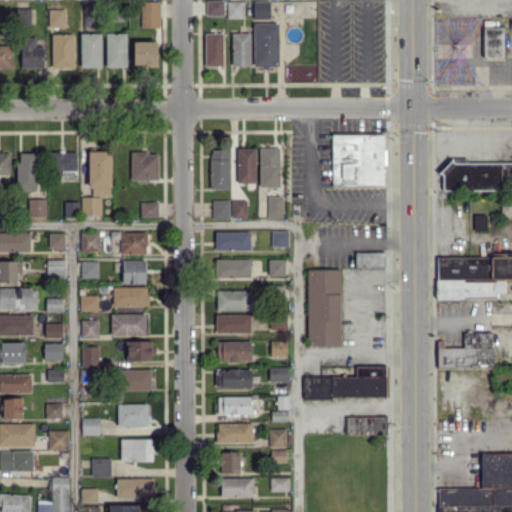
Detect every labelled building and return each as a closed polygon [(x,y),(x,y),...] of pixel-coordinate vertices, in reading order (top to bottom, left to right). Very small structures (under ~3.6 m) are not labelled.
[(140,27),(159,26),(159,0),(140,1),(140,27)] [(223,14),(222,0),(205,0),(205,14),(223,14)] [(226,18),(242,17),(241,0),(226,1),(226,18)] [(252,0),(252,18),(269,18),(269,0),(252,0)] [(82,23),(93,23),(93,5),(83,4),(82,23)] [(29,23),(29,8),(16,8),(16,23),(29,23)] [(64,26),(64,8),(48,8),(48,26),(64,26)] [(253,67),(278,67),(277,22),(252,23),(253,67)] [(502,27),(482,27),(482,57),(502,57),(502,27)] [(80,67),(100,67),(100,32),(79,33),(80,67)] [(125,67),(125,32),(104,32),(104,67),(125,67)] [(221,32),(203,33),(204,66),(222,65),(221,32)] [(249,32),(229,32),(230,66),(249,65),(249,32)] [(72,33),(50,34),(51,67),(73,67),(72,33)] [(42,46),(34,46),(34,37),(19,37),(19,67),(43,67),(42,46)] [(132,41),(133,66),(156,66),(155,41),(132,41)] [(0,66),(11,67),(11,45),(0,44),(0,66)] [(331,187),(385,186),(384,148),(383,148),(383,133),(330,133),(331,187)] [(254,147),(236,148),(236,183),(255,183),(254,147)] [(259,187),(279,186),(279,147),(258,147),(259,187)] [(227,189),(228,149),(210,149),(209,188),(227,189)] [(110,151),(88,150),(87,194),(109,195),(110,151)] [(9,152),(0,151),(0,174),(9,174),(9,152)] [(75,151),(51,152),(51,172),(58,171),(58,179),(75,179),(75,151)] [(35,152),(15,152),(16,190),(36,189),(35,152)] [(157,179),(157,152),(130,152),(130,179),(157,179)] [(511,161),(442,163),(443,190),(511,189),(511,161)] [(282,217),(282,195),(267,195),(267,217),(282,217)] [(100,196),(80,196),(80,214),(100,214),(100,196)] [(45,198),(27,198),(28,216),(45,215),(45,198)] [(228,218),(228,199),(211,199),(211,218),(228,218)] [(246,199),(230,200),(231,217),(246,216),(246,199)] [(139,217),(157,217),(157,200),(139,201),(139,217)] [(63,216),(76,216),(76,201),(63,201),(63,216)] [(473,230),(486,230),(486,214),(473,214),(473,230)] [(29,231),(0,231),(0,251),(29,251),(29,231)] [(120,254),(146,253),(145,231),(119,232),(120,254)] [(214,250),(249,250),(249,231),(214,231),(214,250)] [(287,231),(270,231),(271,246),(287,246),(287,231)] [(64,232),(48,232),(48,247),(64,247),(64,232)] [(97,232),(79,233),(80,251),(98,250),(97,232)] [(383,252),(354,252),(354,266),(383,267),(383,252)] [(436,256),(436,297),(504,297),(504,279),(511,279),(511,256),(436,256)] [(249,258),(213,259),(214,277),(249,277),(249,258)] [(63,259),(45,259),(46,277),(63,276),(63,259)] [(144,259),(120,259),(121,283),(144,282),(144,259)] [(284,275),(284,259),(267,259),(267,275),(284,275)] [(0,281),(19,282),(19,260),(0,260),(0,281)] [(98,277),(98,260),(79,260),(79,277),(98,277)] [(340,344),(338,268),(305,269),(307,345),(340,344)] [(147,286),(111,287),(112,306),(147,305),(147,286)] [(0,287),(0,308),(36,308),(35,287),(0,287)] [(215,309),(250,310),(250,290),(216,289),(215,309)] [(96,295),(78,295),(79,310),(97,309),(96,295)] [(60,297),(45,298),(45,311),(61,310),(60,297)] [(269,328),(286,329),(286,311),(269,311),(269,328)] [(0,333),(31,334),(31,314),(0,313),(0,333)] [(109,313),(109,335),(144,335),(144,313),(109,313)] [(249,332),(249,314),(215,314),(215,332),(249,332)] [(80,319),(79,337),(97,338),(97,320),(80,319)] [(61,337),(61,322),(43,322),(43,337),(61,337)] [(437,368),(492,367),(491,331),(462,331),(462,347),(442,347),(442,340),(436,340),(437,368)] [(150,340),(125,340),(125,360),(150,360),(150,340)] [(250,340),(216,340),(215,360),(250,360),(250,340)] [(270,355),(285,355),(285,340),(269,340),(270,355)] [(23,341),(0,341),(0,362),(23,362),(23,341)] [(43,359),(61,359),(61,342),(43,342),(43,359)] [(98,346),(80,345),(79,367),(79,382),(93,382),(94,366),(98,366),(98,346)] [(385,366),(354,365),(354,376),(302,376),(302,397),(384,398),(385,366)] [(287,366),(268,366),(268,380),(287,381),(287,366)] [(46,369),(46,381),(62,380),(62,368),(46,369)] [(149,368),(122,369),(122,390),(150,389),(149,368)] [(250,387),(250,368),(216,369),(216,387),(250,387)] [(0,392),(30,392),(30,374),(0,373),(0,392)] [(287,420),(287,395),(276,394),(275,410),(270,410),(270,420),(287,420)] [(251,395),(216,396),(216,414),(251,413),(251,395)] [(20,418),(21,397),(2,397),(1,417),(20,418)] [(45,417),(61,417),(61,402),(45,403),(45,417)] [(146,403),(116,403),(116,426),(147,425),(146,403)] [(345,433),(384,434),(385,416),(345,415),(345,433)] [(81,434),(98,434),(98,417),(80,417),(81,434)] [(0,445),(33,445),(33,422),(0,422),(0,445)] [(251,422),(216,422),(216,441),(251,441),(251,422)] [(284,447),(284,429),(268,428),(268,447),(284,447)] [(47,449),(67,449),(67,430),(47,430),(47,449)] [(151,438),(119,438),(119,461),(151,460),(151,438)] [(285,449),(270,450),(270,462),(286,462),(285,449)] [(0,470),(32,470),(31,450),(0,450),(0,470)] [(238,472),(239,451),(219,451),(219,472),(238,472)] [(511,511),(511,453),(480,453),(480,487),(437,487),(436,511),(511,511)] [(109,458),(90,458),(90,476),(109,476),(109,458)] [(66,511),(68,476),(51,476),(51,500),(36,500),(35,511),(66,511)] [(115,497),(153,497),(153,478),(115,477),(115,497)] [(220,496),(252,496),(251,477),(219,477),(220,496)] [(287,490),(287,477),(269,477),(269,490),(287,490)] [(96,487),(79,487),(79,502),(96,502),(96,487)] [(27,511),(29,494),(0,493),(0,511),(27,511)]
